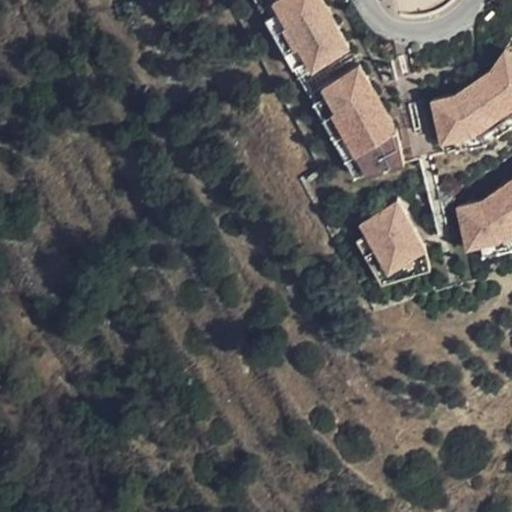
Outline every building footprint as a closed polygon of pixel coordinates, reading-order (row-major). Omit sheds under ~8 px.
[(327,0),(279,0),(282,5),(290,18),(277,26),(286,41),(299,33),(306,47),(314,60),(350,38),(327,0)] [(282,5),(269,13),(277,26),(290,18),(282,5)] [(299,33),(286,41),(293,54),(306,47),(299,33)] [(511,53),(460,88),(463,91),(511,57),(511,53)] [(511,57),(463,91),(460,88),(437,93),(446,135),(461,132),(477,128),(481,125),(490,138),(511,122),(511,57)] [(362,59),(326,79),(331,87),(339,101),(327,106),(355,155),(367,148),(377,163),(410,154),(403,119),(399,122),(362,59)] [(339,101),(331,87),(320,93),(327,106),(339,101)] [(461,132),(463,141),(490,138),(481,125),(477,128),(461,132)] [(367,148),(355,155),(363,168),(377,163),(367,148)] [(511,176),(486,194),(488,197),(511,180),(511,176)] [(486,194),(463,200),(474,241),(488,237),(504,233),(508,230),(511,235),(511,180),(488,197),(486,194)] [(404,193),(367,214),(373,225),(380,238),(371,243),(388,274),(436,262),(430,241),(404,193)] [(380,238),(373,225),(363,230),(371,243),(380,238)] [(504,233),(488,237),(491,247),(511,243),(511,235),(508,230),(504,233)]
